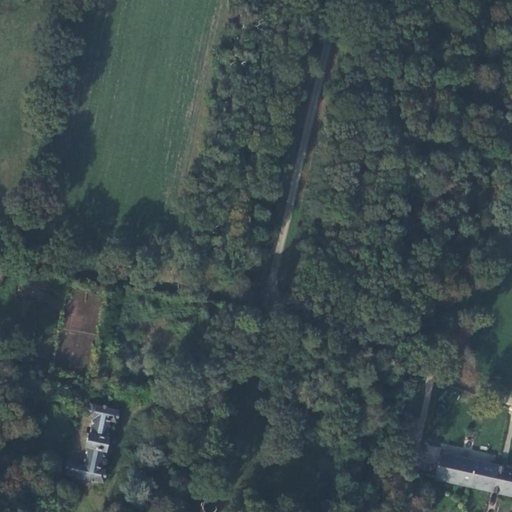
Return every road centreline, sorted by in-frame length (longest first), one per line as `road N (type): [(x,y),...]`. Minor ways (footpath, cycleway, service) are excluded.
road 1 (track): [(261,304),(331,0)]
road 2 (track): [(103,511),(124,402),(258,345),(261,304)]
road 3 (track): [(261,304),(435,372)]
road 4 (track): [(408,511),(435,372)]
